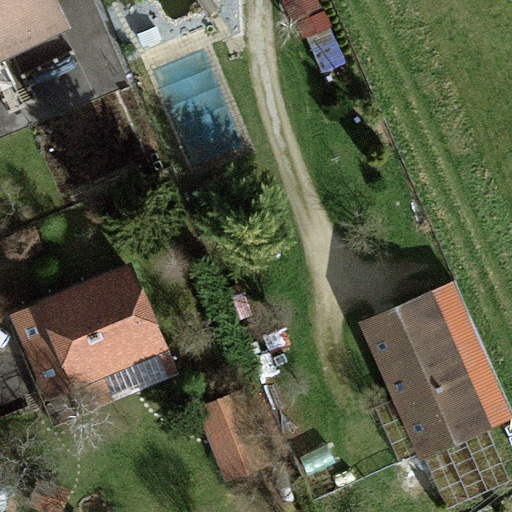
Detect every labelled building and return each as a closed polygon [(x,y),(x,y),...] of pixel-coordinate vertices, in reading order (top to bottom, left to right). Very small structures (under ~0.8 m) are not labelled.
[(0,0),(0,46),(56,20),(47,0),(0,0)] [(159,342),(128,267),(43,303),(74,377),(159,342)] [(456,283),(430,294),(485,422),(511,411),(456,283)] [(485,422),(430,294),(366,322),(421,450),(485,422)] [(237,389),(201,404),(231,476),(265,463),(237,389)]
